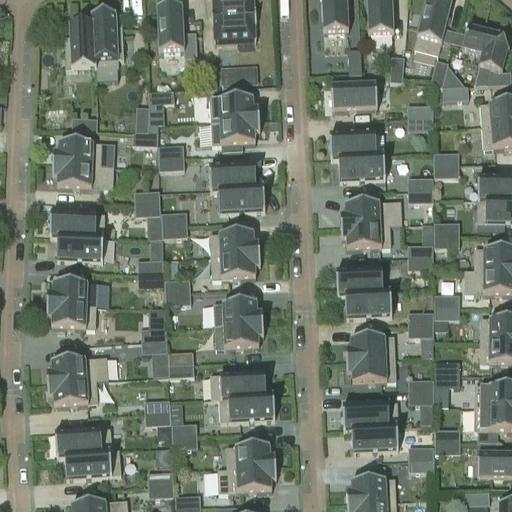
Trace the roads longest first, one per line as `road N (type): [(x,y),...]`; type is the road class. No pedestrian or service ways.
road 1 (residential): [(287,0),(316,511)]
road 2 (residential): [(14,511),(8,392),(24,0)]
